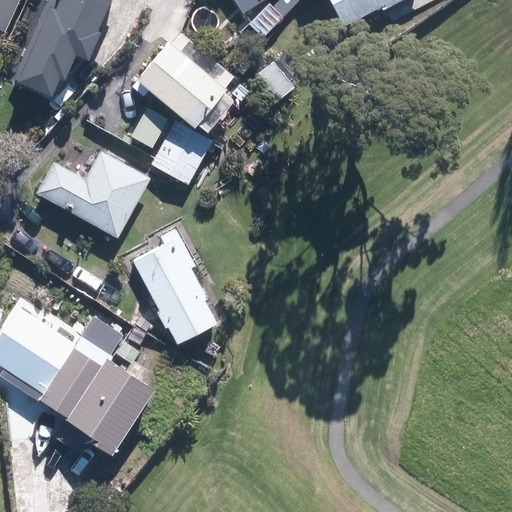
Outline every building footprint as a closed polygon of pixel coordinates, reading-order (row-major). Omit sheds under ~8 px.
[(0,0),(0,23),(12,28),(24,0),(0,0)] [(50,0),(17,77),(25,80),(27,75),(62,90),(71,71),(76,73),(86,50),(98,55),(121,0),(50,0)] [(398,0),(337,0),(350,24),(398,0)] [(238,84),(181,35),(147,74),(206,124),(210,120),(217,127),(244,95),(235,87),(238,84)] [(217,137),(179,117),(155,162),(194,181),(217,137)] [(106,147),(91,175),(60,158),(42,190),(125,235),(158,175),(106,147)] [(166,233),(169,239),(138,257),(164,304),(160,307),(170,324),(174,322),(184,338),(224,315),(210,292),(212,291),(196,262),(200,260),(181,225),(166,233)] [(111,355),(25,300),(0,337),(0,354),(50,387),(48,390),(104,426),(101,431),(122,444),(165,379),(116,347),(111,355)]
